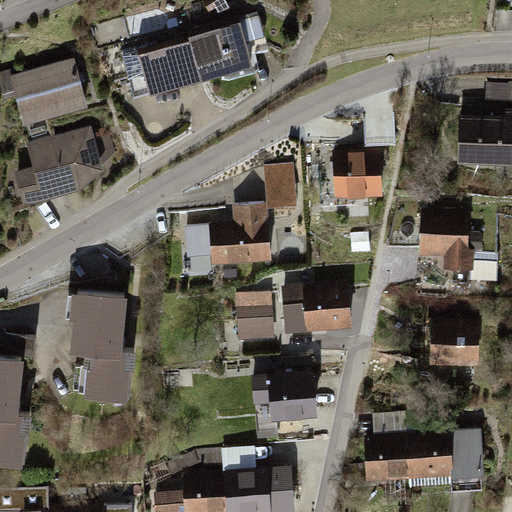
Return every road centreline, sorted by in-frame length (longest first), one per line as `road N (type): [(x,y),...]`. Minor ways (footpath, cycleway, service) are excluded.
road 1 (residential): [(103,221),(346,85),(411,64),(511,54)]
road 2 (residential): [(321,0),(324,24),(310,66),(149,166),(106,199),(103,221)]
